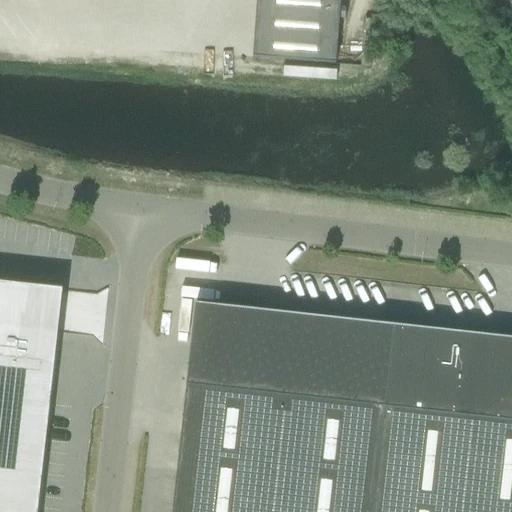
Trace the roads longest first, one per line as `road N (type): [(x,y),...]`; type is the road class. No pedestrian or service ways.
road 1 (unclassified): [(511,255),(148,206)]
road 2 (residential): [(110,511),(148,206)]
road 3 (unclassified): [(148,206),(0,175)]
